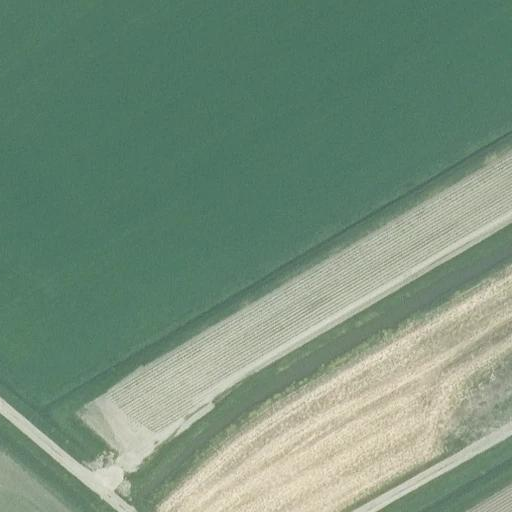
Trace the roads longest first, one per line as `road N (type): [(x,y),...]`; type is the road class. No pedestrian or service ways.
road 1 (track): [(363,511),(511,425)]
road 2 (track): [(0,404),(129,511)]
